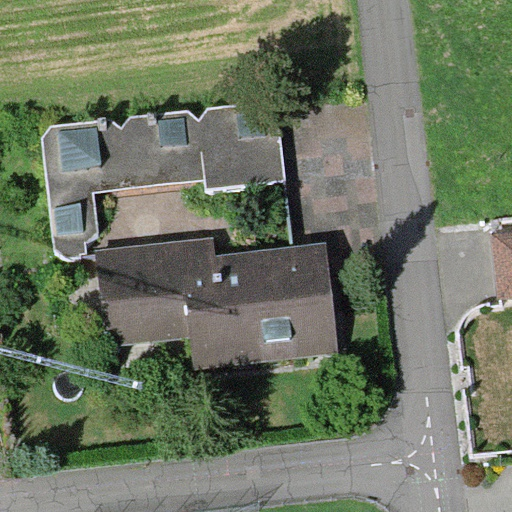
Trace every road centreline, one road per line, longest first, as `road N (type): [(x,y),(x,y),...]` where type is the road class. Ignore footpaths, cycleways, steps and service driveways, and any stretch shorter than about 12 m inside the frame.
road 1 (residential): [(432,456),(383,0)]
road 2 (residential): [(0,506),(432,456)]
